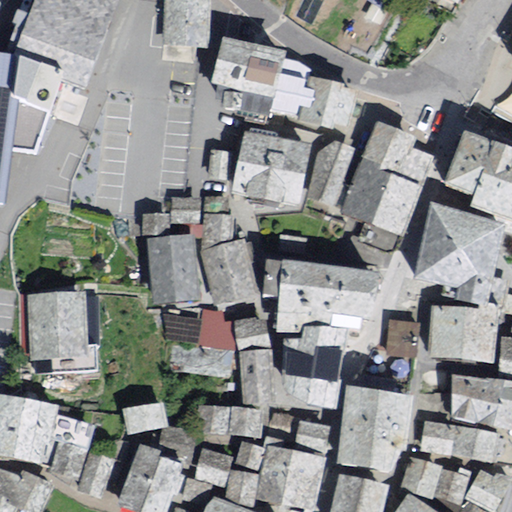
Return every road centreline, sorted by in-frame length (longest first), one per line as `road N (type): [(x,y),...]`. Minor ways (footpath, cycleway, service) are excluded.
road 1 (residential): [(444,98),(406,251),(338,420),(313,511)]
road 2 (residential): [(243,0),(381,86),(444,98)]
